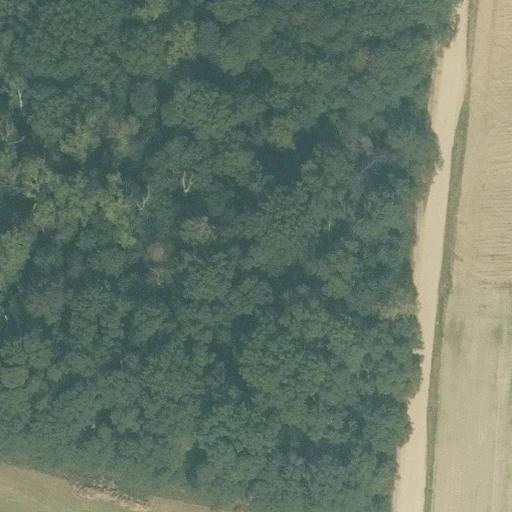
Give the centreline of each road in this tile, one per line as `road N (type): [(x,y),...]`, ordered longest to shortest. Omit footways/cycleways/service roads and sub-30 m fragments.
road 1 (track): [(460,0),(408,511)]
road 2 (track): [(0,458),(282,511)]
